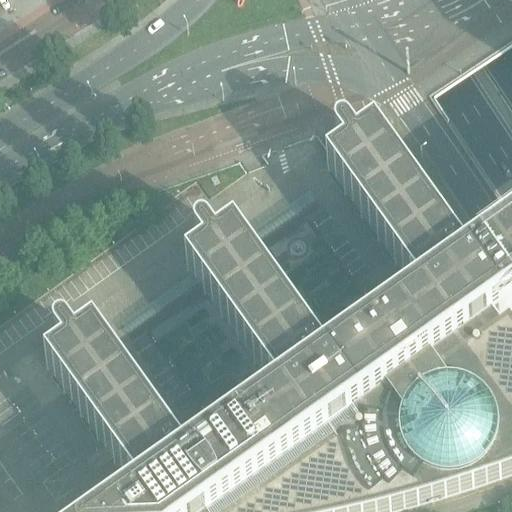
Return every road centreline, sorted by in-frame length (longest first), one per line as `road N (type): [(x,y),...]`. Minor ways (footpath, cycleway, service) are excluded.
road 1 (residential): [(0,236),(166,152),(369,79)]
road 2 (secondary): [(203,0),(154,45),(0,149)]
road 3 (secondary): [(0,156),(213,64)]
road 4 (primary): [(399,0),(511,173)]
road 5 (motorway): [(400,89),(511,257)]
road 6 (motorway): [(213,64),(330,68),(369,79)]
road 7 (secondary): [(213,64),(358,28)]
